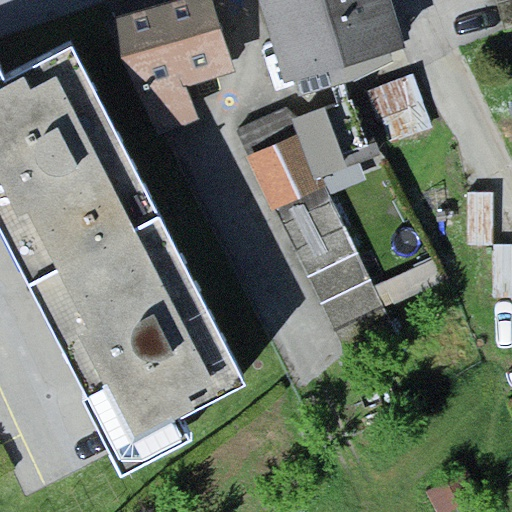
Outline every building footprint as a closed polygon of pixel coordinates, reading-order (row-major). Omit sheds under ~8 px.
[(190,0),(91,32),(117,113),(216,81),(190,0)] [(372,0),(245,0),(269,81),(386,48),(372,0)] [(511,0),(499,0),(509,29),(511,28),(511,0)] [(56,44),(0,71),(0,237),(98,440),(220,381),(56,44)] [(249,147),(275,204),(357,167),(331,110),(249,147)]
